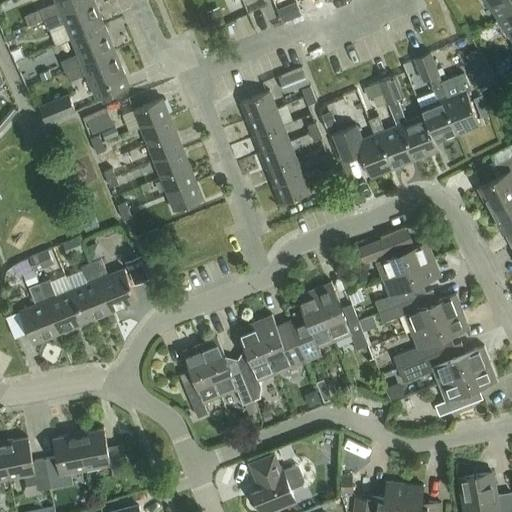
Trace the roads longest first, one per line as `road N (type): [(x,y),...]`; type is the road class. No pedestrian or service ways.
road 1 (residential): [(511,322),(459,215),(421,189),(394,209),(296,249),(266,282)]
road 2 (residential): [(195,464),(325,412),(414,446),(511,418)]
road 3 (residential): [(266,282),(193,74)]
road 4 (residential): [(193,74),(379,0)]
road 5 (residential): [(266,282),(171,316),(148,333),(122,386)]
road 6 (residential): [(122,386),(104,379),(0,394)]
